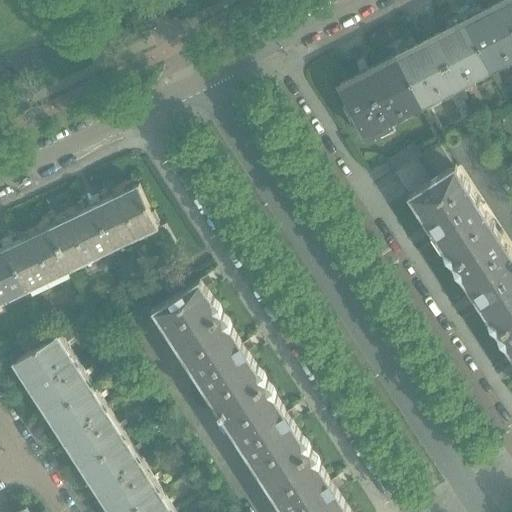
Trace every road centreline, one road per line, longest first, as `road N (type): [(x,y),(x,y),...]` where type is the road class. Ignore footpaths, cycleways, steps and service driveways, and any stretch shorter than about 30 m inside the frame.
road 1 (residential): [(201,81),(472,500)]
road 2 (residential): [(150,108),(409,511)]
road 3 (residential): [(511,445),(258,54)]
road 4 (residential): [(0,183),(150,108)]
